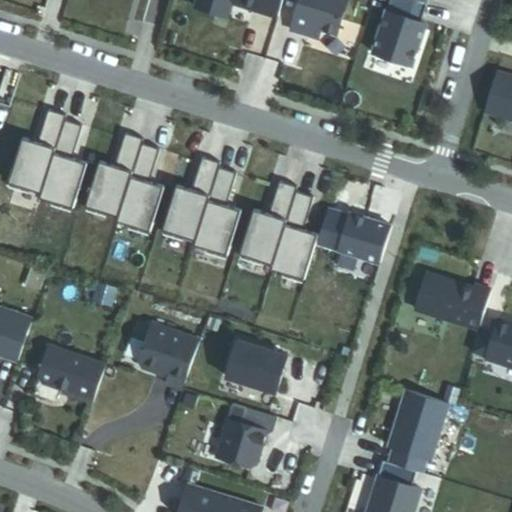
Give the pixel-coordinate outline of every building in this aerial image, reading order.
[(228,18),(232,4),(260,12),(263,0),(198,0),(196,9),(228,18)] [(338,35),(348,0),(301,0),(291,31),(308,36),(311,27),(322,30),(338,35)] [(391,0),(374,54),(413,67),(427,25),(422,23),(428,4),(426,3),(416,0),(391,0)] [(308,36),(319,40),(322,30),(311,27),(308,36)] [(511,121),(511,77),(497,73),(485,114),(511,121)] [(65,120),(67,116),(49,110),(39,143),(24,138),(10,183),(42,194),(65,120)] [(74,209),(88,164),(73,159),(84,126),(65,120),(42,194),(41,198),(74,209)] [(126,134),(116,166),(101,162),(87,207),(120,217),(142,144),(144,140),(126,134)] [(151,232),(165,187),(150,182),(161,150),(142,144),(120,217),(118,222),(151,232)] [(203,158),(193,190),(178,186),(164,231),(197,241),(219,168),(221,164),(203,158)] [(228,256),(242,211),(227,206),(238,173),(219,168),(197,241),(195,246),(228,256)] [(255,210),(241,255),(273,265),(296,192),(298,188),(280,182),(270,215),(255,210)] [(305,280),(319,235),(304,231),(315,198),(296,192),(273,265),(272,270),(305,280)] [(335,214),(328,237),(341,241),(348,218),(335,214)] [(340,252),(381,264),(392,227),(352,215),(340,252)] [(475,290),(427,275),(415,311),(480,331),(483,319),(492,292),(476,287),(475,290)] [(0,355),(19,362),(34,320),(0,307),(0,355)] [(511,324),(499,320),(498,323),(483,319),(480,331),(473,353),(487,357),(486,361),(511,368),(511,324)] [(153,324),(140,362),(143,369),(168,378),(166,385),(183,391),(201,341),(153,324)] [(227,378),(277,394),(288,357),(238,341),(227,378)] [(93,403),(107,365),(51,345),(40,375),(44,383),(65,390),(75,394),(74,396),(93,403)] [(432,461),(450,404),(408,391),(389,448),(394,449),(427,460),(432,461)] [(217,457),(250,468),(257,464),(267,431),(273,433),(278,419),(233,405),(217,457)] [(423,473),(427,460),(394,449),(389,463),(418,472),(423,473)] [(152,479),(169,485),(182,483),(186,468),(159,459),(152,479)] [(367,511),(414,511),(422,490),(413,488),(418,472),(389,463),(384,461),(367,511)] [(189,485),(180,511),(263,511),(264,509),(189,485)]
